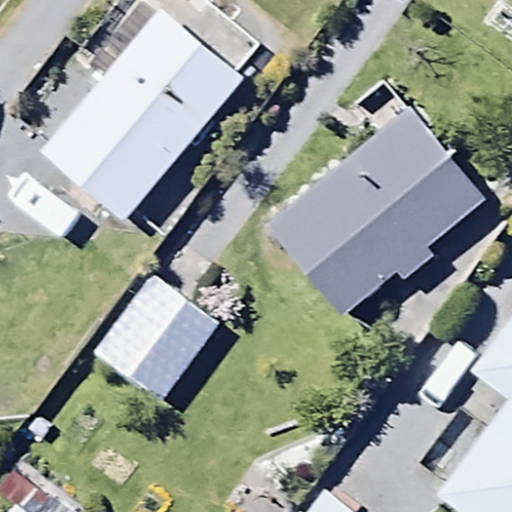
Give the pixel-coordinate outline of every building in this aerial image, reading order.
[(231,22),(200,0),(100,0),(12,123),(109,192),(231,22)] [(470,182),(365,74),(230,205),(334,313),(470,182)] [(217,276),(127,223),(57,340),(147,394),(217,276)] [(464,511),(511,511),(511,299),(391,456),(464,511)] [(377,511),(296,458),(259,511),(377,511)]
